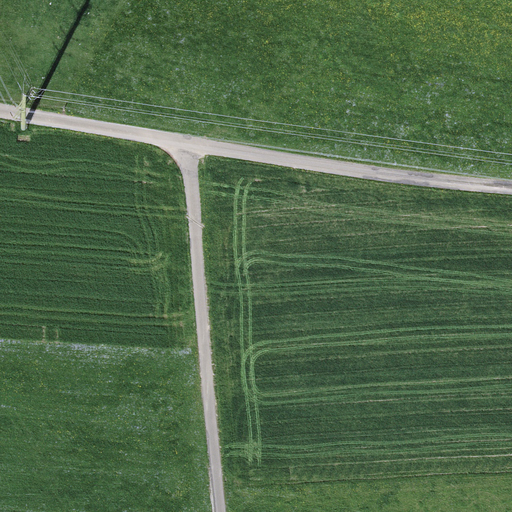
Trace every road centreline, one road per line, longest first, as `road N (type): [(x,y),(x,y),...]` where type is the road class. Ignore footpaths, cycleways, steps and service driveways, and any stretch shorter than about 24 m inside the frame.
road 1 (track): [(0,110),(511,186)]
road 2 (track): [(221,511),(186,139)]
